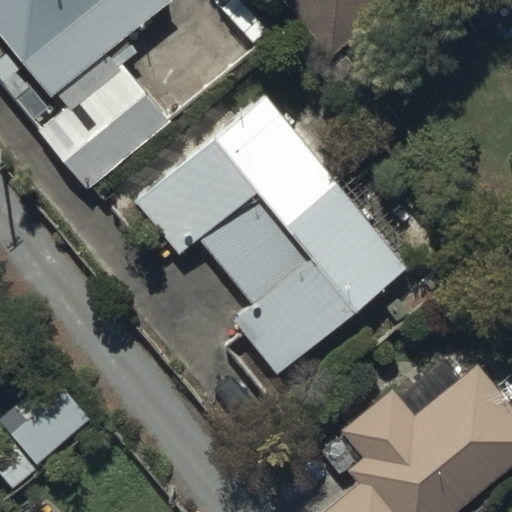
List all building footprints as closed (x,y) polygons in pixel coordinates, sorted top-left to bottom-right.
[(149,0),(0,0),(0,16),(44,72),(49,68),(68,93),(39,115),(92,181),(173,117),(114,44),(131,31),(123,21),(149,0)] [(294,0),(329,43),(382,0),(294,0)] [(404,252),(262,79),(132,185),(177,239),(196,224),(251,291),(231,308),(273,359),(404,252)] [(431,511),(511,444),(511,397),(472,351),(411,402),(389,376),(341,416),(362,441),(346,454),(357,467),(302,511),(431,511)] [(86,404),(62,376),(10,419),(34,448),(86,404)]
